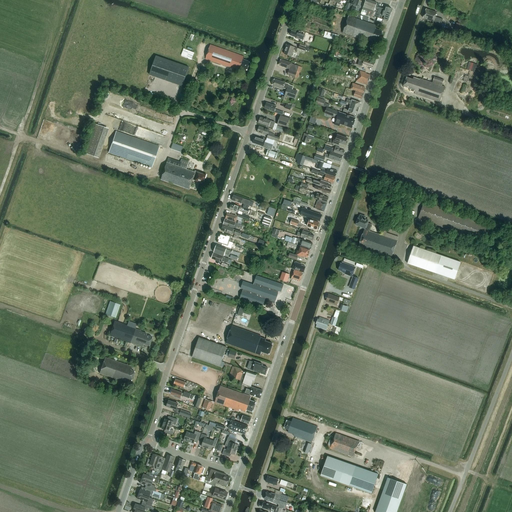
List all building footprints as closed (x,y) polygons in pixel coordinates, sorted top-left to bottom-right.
[(358,12),(361,2),(359,1),(359,0),(352,0),(351,4),(350,6),(352,7),(351,10),(355,11),(358,12)] [(365,0),(360,18),(368,21),(371,22),(372,18),(373,16),(376,7),(377,3),(367,0),(365,0)] [(390,15),(391,13),(391,12),(392,12),(392,10),(392,9),(388,8),(386,7),(385,10),(378,7),(378,8),(376,7),(373,16),(388,22),(388,21),(389,19),(389,18),(390,16),(390,15)] [(441,24),(443,20),(435,17),(437,13),(426,9),(423,18),(441,24)] [(379,42),(383,32),(375,29),(377,26),(349,16),(343,33),(363,40),(363,39),(373,42),(374,40),(379,42)] [(297,33),(292,31),(290,36),(296,37),(295,38),(299,40),(299,39),(303,40),(305,35),(297,33)] [(337,41),(339,36),(325,32),(324,37),(337,41)] [(247,71),(250,62),(243,60),(244,57),(210,45),(205,59),(228,67),(230,68),(231,67),(234,68),(240,70),(240,69),(247,71)] [(298,49),(287,45),(284,54),(290,57),(293,50),(297,51),(298,49)] [(194,54),(183,50),(181,56),(191,61),(194,54)] [(149,75),(182,87),(189,68),(156,56),(149,75)] [(355,64),(353,67),(358,69),(361,70),(363,64),(373,68),(373,66),(374,66),(374,65),(374,64),(374,63),(360,58),(358,65),(355,64)] [(301,67),(299,66),(291,64),(292,63),(281,60),(279,65),(289,69),(287,75),(297,78),(301,67)] [(478,65),(469,62),(467,70),(476,73),(478,65)] [(366,73),(360,71),(359,74),(357,82),(367,85),(371,75),(366,74),(366,73)] [(440,103),(445,87),(442,86),(444,80),(434,77),(432,83),(426,81),(425,81),(420,79),(420,80),(413,78),(413,80),(407,78),(404,86),(409,89),(409,90),(415,93),(415,94),(440,103)] [(289,85),(274,80),(272,85),(283,89),(283,88),(286,89),(284,96),(294,99),(297,91),(292,89),(293,87),(288,85),(289,85)] [(365,88),(353,84),(352,83),(350,89),(355,91),(353,97),(362,100),(366,90),(364,89),(365,88)] [(317,98),(315,97),(313,103),(328,109),(329,105),(324,103),(325,101),(317,98)] [(352,101),(347,100),(346,102),(351,104),(350,107),(353,108),(353,109),(358,111),(361,104),(352,101)] [(265,109),(274,112),(282,115),(283,113),(275,110),(276,106),(267,103),(266,105),(265,108),(265,109)] [(353,108),(350,107),(349,110),(344,109),(343,112),(348,114),(356,117),(358,111),(353,109),(353,108)] [(356,118),(334,111),(327,108),(325,114),(337,118),(334,125),(339,127),(340,124),(352,129),(356,118)] [(286,128),(289,119),(280,115),(277,123),(277,124),(286,128)] [(275,123),(260,118),(260,117),(260,119),(258,122),(259,122),(258,123),(266,126),(266,127),(269,128),(269,127),(273,128),(275,123)] [(277,123),(275,123),(273,128),(273,129),(282,132),(284,128),(277,126),(277,124),(277,123)] [(94,124),(85,153),(97,157),(106,128),(94,124)] [(270,130),(259,127),(257,132),(268,136),(267,138),(278,142),(282,143),(283,141),(279,140),(280,138),(274,136),(275,135),(269,133),(270,130)] [(151,168),(159,146),(116,131),(108,153),(151,168)] [(345,145),(347,138),(337,135),(336,139),(334,139),(334,140),(331,139),(329,143),(333,144),(338,146),(339,143),(345,145)] [(255,137),(253,143),(263,146),(262,148),(271,151),(273,145),(264,142),(265,140),(255,137)] [(181,153),(183,147),(173,144),(171,149),(181,153)] [(324,150),(331,152),(341,156),(342,155),(343,155),(345,151),(339,149),(340,148),(336,147),(335,149),(325,146),(324,150)] [(276,159),(278,153),(268,150),(266,156),(276,159)] [(343,156),(341,156),(331,152),(330,156),(326,155),(325,157),(335,161),(335,160),(341,162),(343,156)] [(298,161),(297,164),(303,166),(305,160),(306,157),(300,155),(298,161)] [(180,162),(168,158),(161,180),(189,190),(192,180),(195,181),(197,183),(199,182),(200,183),(203,184),(205,178),(206,178),(206,176),(206,175),(195,171),(195,172),(186,169),(189,162),(181,159),(180,162)] [(314,159),(313,159),(312,162),(317,164),(316,169),(321,170),(320,172),(326,174),(328,169),(323,167),(324,163),(323,162),(314,159)] [(335,178),(326,175),(326,174),(320,172),(311,169),(310,173),(316,175),(316,174),(323,176),(323,177),(325,178),(324,180),(333,183),(335,178)] [(328,169),(326,174),(336,177),(337,172),(328,169)] [(331,186),(331,185),(329,184),(321,181),(320,183),(314,181),(313,184),(330,189),(331,188),(331,189),(332,186),(331,186)] [(329,194),(330,190),(316,185),(315,189),(319,191),(322,192),(326,194),(326,193),(329,194)] [(311,197),(327,203),(328,198),(324,197),(324,196),(317,194),(316,196),(312,194),(311,197)] [(233,195),(232,200),(241,204),(242,204),(245,205),(248,206),(249,202),(246,200),(243,199),(233,195)] [(286,210),(289,200),(284,199),(281,208),(286,210)] [(324,212),(327,204),(318,201),(315,209),(324,212)] [(481,243),(488,225),(424,202),(418,219),(481,243)] [(234,206),(231,205),(231,206),(230,206),(229,208),(230,209),(235,211),(234,212),(238,213),(238,212),(247,215),(249,211),(240,207),(240,208),(235,206),(234,206)] [(300,215),(320,222),(322,215),(302,208),(300,215)] [(237,217),(227,213),(225,219),(237,223),(238,221),(242,222),(242,219),(237,218),(237,217)] [(365,217),(360,215),(360,218),(359,218),(356,225),(361,227),(365,229),(365,230),(364,230),(358,247),(391,258),(397,241),(399,237),(386,233),(387,232),(383,231),(381,236),(369,232),(372,225),(368,223),(368,221),(365,219),(365,217)] [(320,223),(309,219),(308,221),(303,219),(301,224),(307,226),(307,227),(317,230),(318,226),(319,226),(319,225),(319,224),(320,223)] [(235,223),(225,220),(223,225),(236,229),(236,227),(241,229),(243,226),(235,223)] [(232,234),(233,234),(234,234),(234,237),(239,239),(241,232),(233,229),(223,225),(221,231),(232,234)] [(279,231),(274,229),(271,236),(277,238),(279,231)] [(311,234),(302,231),(301,233),(298,232),(296,236),(300,237),(301,237),(312,241),(313,240),(314,238),(313,238),(314,236),(311,235),(311,234)] [(232,243),(233,240),(230,239),(231,237),(226,235),(225,236),(220,234),(219,238),(232,243)] [(235,244),(232,243),(219,238),(217,243),(222,245),(222,246),(231,249),(232,245),(234,246),(235,244)] [(313,244),(298,238),(296,242),(300,243),(299,246),(310,250),(313,244)] [(224,256),(225,255),(225,254),(229,256),(230,253),(231,253),(232,251),(226,250),(227,249),(216,245),(214,253),(224,256)] [(413,246),(407,264),(454,280),(460,262),(413,246)] [(309,254),(310,250),(300,247),(299,252),(297,251),(296,256),(290,254),(288,258),(296,261),(298,256),(302,258),(303,256),(304,257),(308,258),(309,254)] [(227,264),(229,259),(213,254),(211,259),(215,260),(215,261),(221,263),(221,261),(224,262),(224,263),(227,264)] [(303,273),(305,267),(301,266),(302,265),(295,262),(293,269),(303,273)] [(352,277),(355,268),(342,263),(342,264),(341,264),(338,270),(343,272),(342,273),(345,274),(352,277)] [(302,274),(302,273),(294,270),(291,280),(297,282),(298,281),(300,282),(303,274),(302,274)] [(240,299),(263,306),(265,299),(267,300),(267,301),(274,304),(275,301),(276,301),(279,292),(281,292),(284,285),(256,276),(253,285),(243,281),(241,289),(243,289),(240,299)] [(355,290),(359,279),(353,277),(349,288),(355,290)] [(337,305),(339,298),(329,295),(326,302),(337,305)] [(115,318),(120,305),(109,301),(105,314),(115,318)] [(340,311),(336,310),(333,318),(332,317),(330,324),(335,326),(340,311)] [(326,331),(329,321),(320,318),(319,320),(318,319),(316,324),(317,325),(316,327),(326,331)] [(135,328),(114,321),(109,336),(142,347),(143,344),(149,346),(152,338),(146,335),(146,334),(140,332),(141,331),(135,329),(135,328)] [(269,355),(273,344),(265,342),(266,340),(260,338),(261,337),(232,326),(226,343),(260,356),(262,352),(269,355)] [(219,367),(226,347),(199,337),(192,357),(219,367)] [(234,359),(236,353),(230,350),(228,357),(234,359)] [(105,358),(99,374),(121,381),(122,380),(125,381),(126,380),(131,382),(134,372),(130,370),(132,367),(105,358)] [(265,375),(268,368),(262,367),(263,365),(255,362),(252,371),(265,375)] [(256,375),(232,366),(229,377),(240,381),(238,384),(242,386),(242,385),(250,387),(252,382),(254,382),(256,375)] [(186,383),(176,380),(174,384),(178,386),(178,387),(184,389),(185,386),(186,383)] [(253,412),(256,403),(250,401),(251,397),(221,386),(215,403),(239,411),(240,410),(246,412),(247,410),(253,412)] [(252,388),(251,391),(246,389),(245,394),(250,395),(260,399),(263,391),(252,388)] [(189,399),(191,394),(184,392),(183,394),(172,390),(171,394),(177,396),(177,398),(180,399),(181,396),(189,399)] [(213,402),(205,399),(202,408),(210,410),(213,402)] [(178,404),(168,401),(166,407),(176,410),(178,404)] [(191,414),(180,410),(179,415),(190,418),(191,414)] [(249,424),(251,419),(243,416),(242,418),(239,417),(237,420),(241,421),(241,422),(249,424)] [(165,419),(163,424),(172,427),(173,422),(171,421),(172,418),(169,418),(168,420),(165,419)] [(288,432),(294,435),(293,436),(312,443),(316,431),(317,427),(293,418),(291,422),(287,420),(286,421),(287,421),(284,428),(289,430),(288,432)] [(245,434),(248,426),(232,421),(229,429),(245,434)] [(172,427),(163,424),(162,429),(165,430),(164,433),(172,435),(173,431),(171,430),(172,427)] [(192,434),(189,442),(194,444),(194,442),(197,443),(201,433),(195,431),(194,435),(192,434)] [(189,442),(192,434),(187,432),(186,435),(183,434),(182,436),(185,437),(184,441),(189,442)] [(358,441),(335,433),(330,449),(353,457),(358,441)] [(202,434),(200,440),(201,440),(200,442),(202,443),(201,447),(206,448),(209,440),(206,439),(207,436),(202,434)] [(225,446),(228,447),(236,450),(238,445),(235,444),(236,440),(228,437),(225,446)] [(209,440),(206,448),(211,450),(212,447),(215,448),(218,439),(215,439),(214,442),(209,440)] [(235,455),(236,450),(228,447),(227,450),(224,449),(222,455),(230,457),(231,454),(235,455)] [(154,466),(157,456),(153,454),(151,460),(148,459),(146,466),(150,467),(151,465),(154,466)] [(167,455),(163,467),(162,470),(169,473),(172,464),(171,463),(173,457),(172,457),(172,456),(171,456),(170,456),(167,455)] [(162,457),(157,456),(154,466),(156,467),(155,469),(160,471),(163,464),(160,463),(162,457)] [(327,456),(320,476),(349,486),(356,466),(327,456)] [(184,460),(179,459),(173,474),(179,476),(180,473),(178,473),(179,470),(181,471),(184,460)] [(193,479),(199,481),(200,478),(199,477),(198,476),(199,474),(200,475),(200,474),(202,475),(205,468),(203,467),(202,467),(201,466),(200,466),(199,466),(197,465),(195,470),(194,469),(193,472),(195,473),(193,479)] [(208,477),(206,477),(204,483),(214,486),(215,483),(226,487),(230,478),(225,476),(226,475),(210,469),(208,477)] [(143,474),(141,479),(152,482),(155,483),(157,484),(158,480),(159,477),(150,474),(149,476),(143,474)] [(276,485),(277,482),(278,482),(279,480),(278,480),(267,476),(266,482),(276,485)] [(396,511),(407,484),(388,477),(375,511),(396,511)] [(155,492),(155,491),(156,489),(154,488),(155,486),(151,485),(152,482),(141,479),(140,483),(146,486),(145,488),(147,489),(155,492)] [(140,489),(138,494),(149,498),(149,495),(159,499),(161,493),(155,491),(155,492),(147,489),(146,491),(140,489)] [(206,496),(212,499),(213,497),(224,500),(227,493),(215,489),(213,495),(207,493),(206,496)] [(266,494),(265,496),(284,502),(286,496),(281,494),(280,496),(276,495),(276,494),(272,493),(272,494),(267,492),(266,494)] [(149,498),(138,494),(137,499),(143,501),(142,503),(148,506),(151,507),(152,504),(154,499),(149,498)] [(212,499),(206,496),(206,497),(201,495),(200,498),(206,500),(204,508),(209,509),(209,510),(213,511),(220,511),(222,506),(216,504),(216,503),(212,502),(213,499),(212,499)] [(282,506),(284,502),(265,496),(264,498),(265,498),(264,499),(269,501),(269,502),(273,503),(276,504),(277,504),(276,507),(281,508),(282,508),(284,509),(285,506),(282,506)] [(148,506),(142,503),(141,506),(135,504),(133,509),(135,510),(135,509),(142,511),(143,511),(144,510),(147,511),(147,509),(151,510),(152,507),(151,507),(148,506)] [(280,511),(282,509),(273,506),(263,503),(262,504),(262,505),(262,506),(262,508),(271,511),(272,509),(276,510),(275,511),(280,511)]
